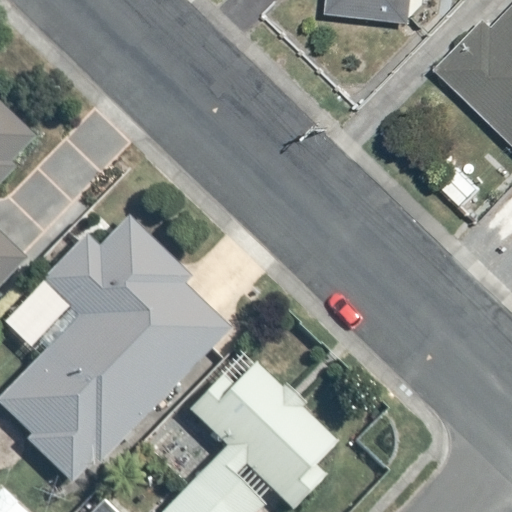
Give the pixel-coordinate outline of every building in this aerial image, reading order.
[(332,0),(331,10),(416,23),(420,0),(332,0)] [(511,0),(487,24),(444,69),(511,135),(511,0)] [(0,288),(28,256),(0,231),(0,185),(40,138),(0,103),(0,288)] [(187,274),(132,217),(97,250),(87,238),(44,278),(78,314),(0,388),(0,408),(72,483),(232,331),(182,278),(187,274)] [(261,511),(280,494),(296,511),(329,477),(319,468),(341,446),(251,356),(228,378),(222,372),(190,405),(229,444),(160,511),(261,511)] [(0,487),(0,511),(28,511),(1,487),(0,487)]
